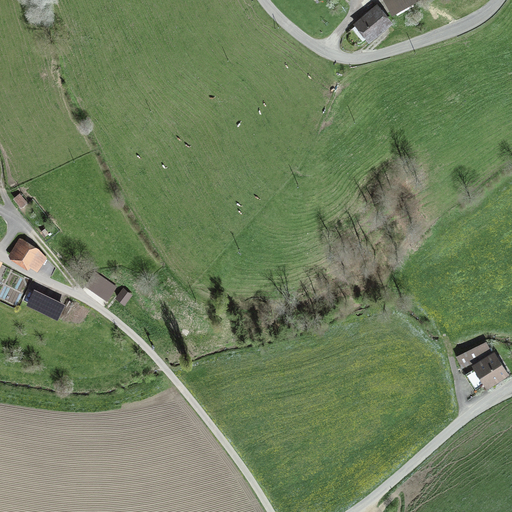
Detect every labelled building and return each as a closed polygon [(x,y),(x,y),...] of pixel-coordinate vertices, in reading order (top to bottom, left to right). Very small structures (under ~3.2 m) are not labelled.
[(388,0),(394,10),(412,0),(388,0)] [(369,39),(389,23),(377,8),(358,24),(369,39)] [(21,193),(13,198),(21,208),(28,202),(21,193)] [(35,252),(22,243),(13,257),(26,265),(35,252)] [(95,274),(88,284),(107,297),(114,287),(95,274)] [(28,289),(22,300),(56,317),(62,305),(28,289)] [(116,298),(123,303),(130,295),(123,290),(116,298)] [(84,323),(87,304),(67,300),(64,319),(84,323)] [(454,348),(457,355),(484,344),(481,336),(454,348)] [(478,360),(480,364),(493,356),(486,343),(458,357),(463,367),(478,360)] [(494,356),(493,356),(480,364),(477,366),(478,367),(465,375),(475,390),(507,372),(500,361),(498,363),(494,356)]
